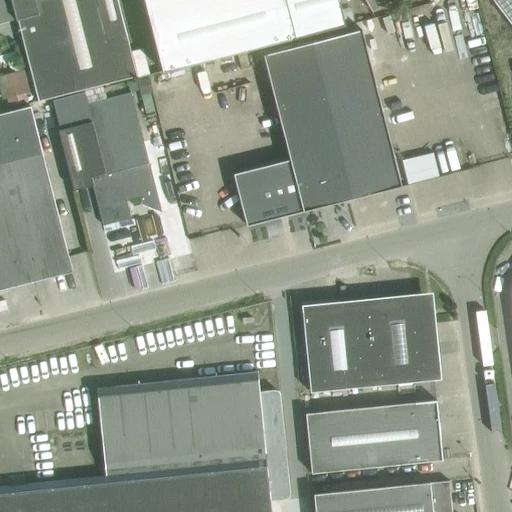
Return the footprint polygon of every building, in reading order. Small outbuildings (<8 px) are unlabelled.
[(0,0),(0,23),(17,19),(39,101),(137,76),(117,0),(0,0)] [(345,26),(338,0),(144,0),(163,73),(345,26)] [(391,0),(364,0),(372,12),(391,0)] [(511,0),(492,0),(511,26),(511,0)] [(247,226),(402,186),(397,167),(361,30),(263,55),(290,159),(234,174),(247,226)] [(21,72),(11,72),(11,91),(21,90),(21,72)] [(131,92),(87,103),(84,91),(52,100),(60,127),(58,128),(74,190),(93,185),(103,225),(131,218),(126,201),(140,197),(142,204),(162,212),(131,92)] [(0,289),(73,271),(31,106),(0,113),(0,289)] [(365,305),(373,386),(435,380),(427,299),(365,305)] [(373,386),(365,305),(335,308),(334,302),(302,305),(310,392),(373,386)] [(275,390),(274,390),(260,391),(258,371),(97,388),(105,475),(0,486),(0,511),(272,511),(271,501),(285,500),(286,499),(287,499),(288,498),(289,497),(290,496),(290,495),(290,494),(290,493),(280,394),(280,393),(279,393),(279,392),(278,391),(277,390),(276,390),(275,390)] [(306,413),(311,473),(443,460),(437,401),(306,413)] [(315,511),(452,511),(449,481),(314,494),(315,511)]
